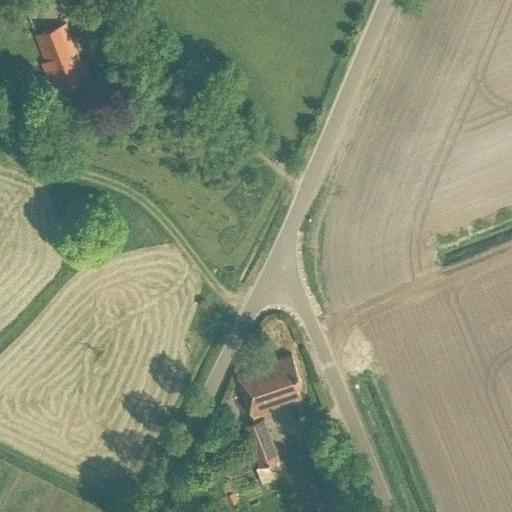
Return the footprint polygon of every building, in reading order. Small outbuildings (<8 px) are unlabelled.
[(21,0),(26,10),(47,0),(21,0)] [(89,0),(87,0),(78,7),(102,37),(112,29),(89,0)] [(81,80),(90,77),(83,59),(79,61),(65,25),(36,36),(46,62),(44,63),(56,94),(82,84),(81,80)] [(292,353),(237,372),(251,413),(301,396),(297,384),(302,382),(292,353)] [(281,459),(265,418),(244,426),(259,467),(281,459)] [(239,499),(236,491),(227,495),(230,503),(239,499)]
